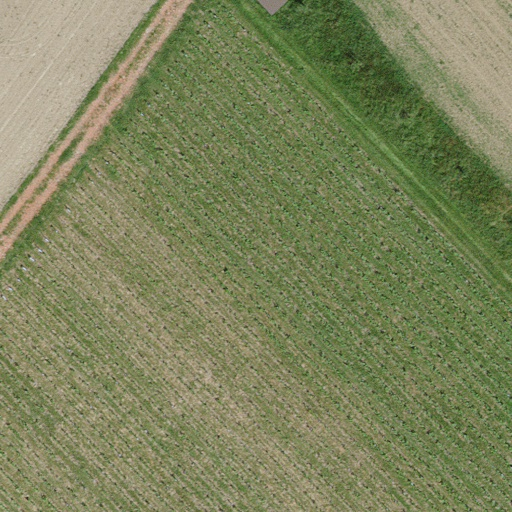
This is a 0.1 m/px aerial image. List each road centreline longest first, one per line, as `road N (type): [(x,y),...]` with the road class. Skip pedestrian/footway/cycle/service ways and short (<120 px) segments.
road 1 (track): [(246,0),(511,282)]
road 2 (track): [(179,0),(0,248)]
